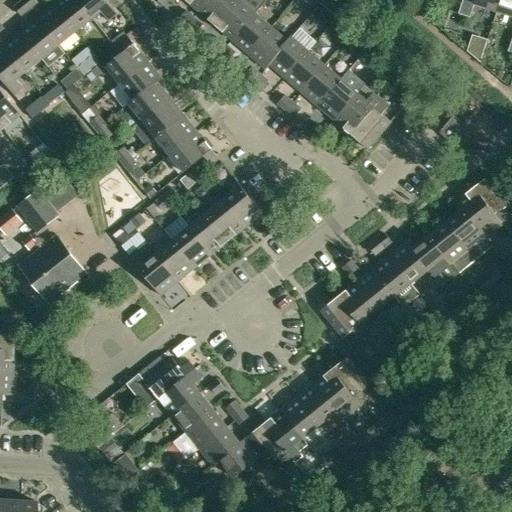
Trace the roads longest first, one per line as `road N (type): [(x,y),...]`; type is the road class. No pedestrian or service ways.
road 1 (residential): [(59,467),(65,412),(176,329),(214,324),(367,202)]
road 2 (residential): [(367,202),(307,146),(272,172),(126,0)]
